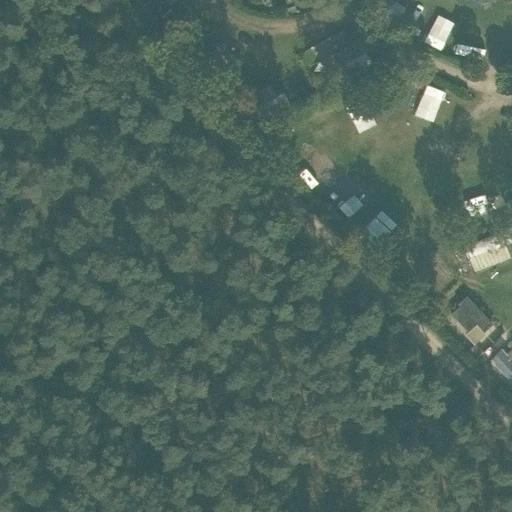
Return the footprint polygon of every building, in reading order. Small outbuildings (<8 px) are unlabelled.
[(185,38),(201,18),(178,1),(162,21),(185,38)] [(225,82),(242,63),(216,39),(198,58),(225,82)] [(411,102),(433,112),(442,93),(420,83),(411,102)] [(461,244),(473,272),(508,257),(496,229),(461,244)] [(473,346),(467,351),(475,360),(481,354),(474,347),(473,346)] [(488,359),(511,385),(511,347),(506,354),(500,348),(488,359)]
